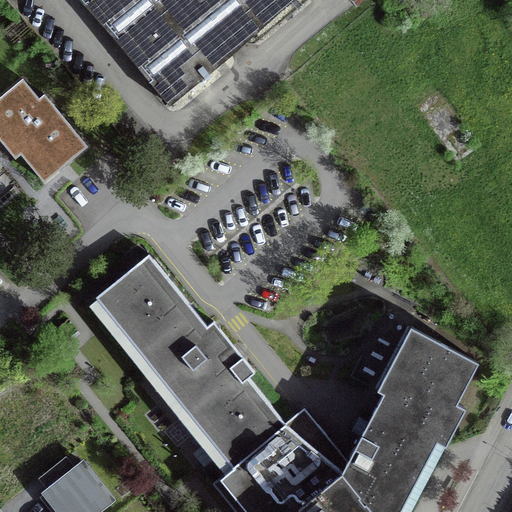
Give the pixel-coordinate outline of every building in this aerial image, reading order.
[(73,0),(165,108),(294,0),(73,0)] [(21,82),(0,99),(0,142),(1,144),(6,139),(42,183),(84,148),(42,98),(37,102),(21,82)] [(237,464),(273,434),(215,363),(232,349),(212,324),(195,338),(137,267),(143,262),(142,260),(94,299),(163,384),(155,390),(212,461),(226,450),(237,464)] [(295,417),(273,434),(237,464),(211,484),(233,511),(398,511),(435,443),(444,447),(464,409),(455,405),(477,364),(409,328),(376,391),(381,395),(340,472),(295,417)] [(105,511),(118,502),(85,462),(42,498),(54,511),(105,511)]
